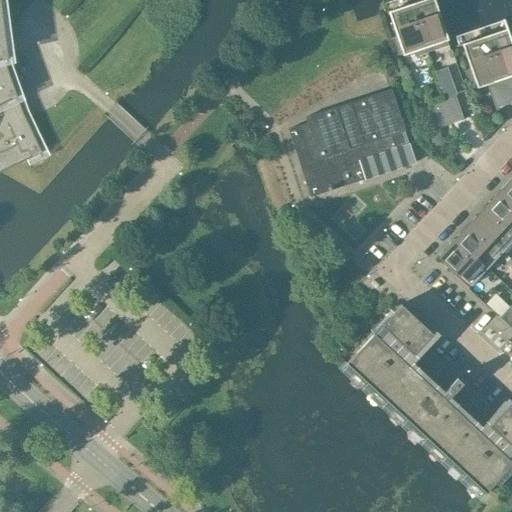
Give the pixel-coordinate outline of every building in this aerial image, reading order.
[(0,0),(0,171),(41,152),(22,113),(0,50),(0,42),(5,41),(0,1),(0,0)] [(434,0),(421,0),(410,4),(427,52),(434,50),(433,45),(448,40),(434,0)] [(427,52),(410,4),(388,11),(403,55),(418,50),(420,55),(427,52)] [(511,42),(507,28),(485,36),(501,84),(508,82),(507,77),(511,75),(511,42)] [(501,84),(485,36),(462,44),(477,88),(492,82),(494,87),(501,84)] [(447,68),(434,72),(444,99),(456,94),(447,68)] [(307,123),(289,129),(311,196),(352,182),(345,161),(383,148),(385,153),(408,146),(403,132),(406,131),(392,88),(305,116),(307,123)] [(511,197),(505,191),(490,208),(511,228),(511,197)] [(511,228),(490,208),(474,225),(503,251),(511,240),(511,228)] [(474,225),(459,241),(487,268),(503,251),(474,225)] [(487,268),(459,241),(443,259),(458,273),(456,275),(455,274),(454,275),(468,288),(487,268)] [(400,306),(344,368),(484,495),(511,464),(511,408),(508,405),(481,435),(449,405),(457,396),(454,393),(462,385),(456,379),(448,388),(446,386),(437,395),(405,365),(432,336),(400,306)] [(500,317),(507,324),(511,319),(511,307),(511,306),(500,317)]
